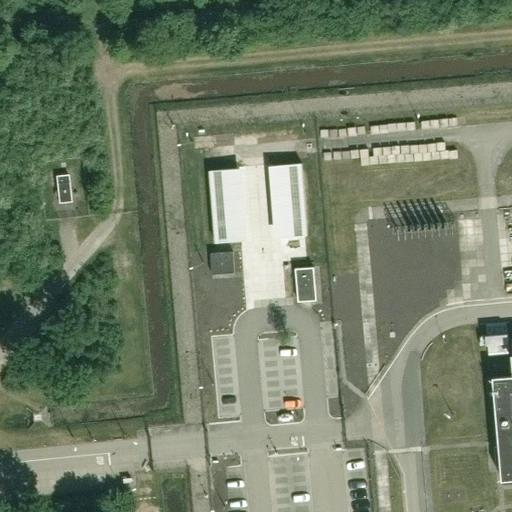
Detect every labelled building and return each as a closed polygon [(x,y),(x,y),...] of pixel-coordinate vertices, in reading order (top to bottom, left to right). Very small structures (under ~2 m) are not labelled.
[(375,160),(341,161),(342,185),(376,183),(375,160)] [(56,178),(59,205),(72,204),(69,176),(56,178)] [(210,254),(212,275),(234,273),(232,253),(210,254)] [(314,268),(296,269),(299,302),(318,301),(314,268)] [(486,325),(487,337),(507,334),(506,323),(486,325)] [(487,337),(487,346),(508,345),(509,345),(508,334),(507,334),(487,337)] [(509,356),(508,345),(487,346),(488,358),(509,356)] [(511,376),(493,378),(502,482),(511,481),(511,376)] [(290,401),(290,411),(306,412),(306,402),(290,401)]
